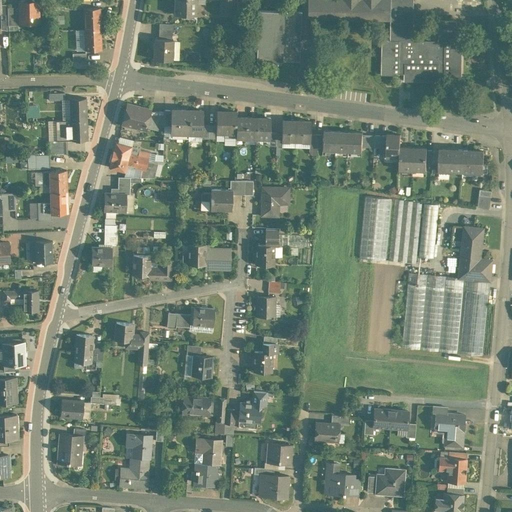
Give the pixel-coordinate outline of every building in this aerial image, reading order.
[(63,10),(63,9),(63,2),(80,1),(80,0),(54,0),(54,11),(63,10)] [(196,0),(177,0),(178,6),(175,6),(174,14),(184,14),(184,18),(195,18),(195,15),(196,15),(196,0)] [(438,40),(413,40),(413,0),(307,0),(307,18),(390,19),(390,39),(388,39),(388,38),(384,38),(384,39),(382,39),(381,74),(399,74),(399,73),(404,73),(404,80),(438,81),(439,73),(444,74),(443,75),(461,75),(462,41),(456,41),(456,20),(438,20),(438,40)] [(37,2),(20,2),(20,7),(21,22),(38,21),(37,2)] [(20,7),(7,7),(8,25),(19,24),(18,22),(21,22),(20,7)] [(100,7),(84,8),(84,29),(101,28),(100,7)] [(301,11),(258,9),(256,59),(299,61),(301,11)] [(172,23),(159,23),(158,38),(171,39),(172,23)] [(101,28),(84,29),(85,50),(102,49),(101,28)] [(77,50),(85,50),(84,29),(76,29),(77,50)] [(158,38),(155,38),(154,59),(172,60),(173,41),(173,39),(171,39),(158,38)] [(481,48),(471,48),(472,66),(482,66),(481,48)] [(86,98),(70,98),(71,119),(87,119),(86,98)] [(27,116),(39,116),(39,103),(27,104),(27,116)] [(151,109),(127,103),(122,123),(145,129),(146,127),(150,111),(151,109)] [(189,110),(171,109),(171,110),(171,126),(170,132),(188,132),(189,110)] [(203,110),(189,110),(188,132),(202,133),(203,124),(203,110)] [(237,111),(217,110),(216,124),(216,132),(217,132),(225,132),(224,136),(236,137),(236,117),(237,111)] [(164,111),(150,111),(146,127),(163,131),(164,125),(164,111)] [(256,117),(236,117),(236,137),(256,137),(256,117)] [(271,118),(256,117),(256,137),(270,138),(270,132),(271,118)] [(87,119),(71,119),(70,119),(56,120),(57,138),(66,137),(66,140),(71,140),(88,140),(87,119)] [(296,120),(282,120),(282,133),(281,140),(282,140),(296,140),(296,120)] [(311,121),(296,120),(296,140),(309,140),(310,140),(310,133),(311,121)] [(216,124),(209,124),(208,138),(216,139),(217,132),(216,132),(216,124)] [(336,131),(323,131),(323,130),(323,134),(322,147),(322,149),(323,149),(335,149),(336,131)] [(349,132),(336,131),(335,149),(348,150),(349,132)] [(216,139),(216,141),(224,141),(224,146),(235,146),(236,137),(224,136),(225,132),(217,132),(216,139)] [(362,132),(349,132),(348,150),(361,151),(362,151),(362,146),(362,134),(363,132),(362,132)] [(400,134),(387,133),(387,135),(386,147),(386,155),(400,156),(400,146),(400,134)] [(63,140),(49,141),(49,154),(64,153),(63,140)] [(132,146),(115,141),(112,154),(130,159),(148,160),(150,152),(139,150),(140,148),(132,146)] [(413,147),(400,146),(400,156),(399,168),(412,169),(413,147)] [(427,148),(413,147),(412,169),(426,170),(426,164),(427,150),(427,148)] [(463,149),(439,148),(439,150),(438,164),(438,169),(462,170),(463,149)] [(484,150),(463,149),(462,170),(483,171),(484,150)] [(35,154),(28,155),(28,168),(36,168),(35,154)] [(49,154),(35,154),(36,168),(50,168),(49,154)] [(130,159),(112,154),(108,167),(125,171),(127,164),(135,166),(135,167),(145,170),(148,160),(130,159)] [(154,160),(148,160),(145,170),(152,171),(154,160)] [(127,164),(125,171),(124,177),(155,178),(156,173),(152,171),(145,170),(135,167),(135,166),(127,164)] [(66,170),(50,170),(49,170),(43,171),(43,185),(50,185),(50,191),(66,191),(66,170)] [(124,177),(118,177),(118,189),(118,193),(125,194),(130,194),(130,177),(124,177)] [(244,180),(230,180),(230,189),(232,190),(232,194),(244,194),(244,180)] [(253,181),(244,180),(244,194),(252,195),(253,181)] [(288,188),(263,187),(262,215),(277,215),(278,203),(288,203),(288,188)] [(230,189),(211,189),(211,193),(210,205),(210,210),(231,211),(232,194),(232,190),(230,189)] [(66,191),(50,191),(51,202),(38,203),(38,213),(51,212),(67,212),(66,191)] [(111,193),(105,193),(105,210),(116,210),(125,211),(125,194),(118,193),(111,193)] [(203,205),(210,205),(211,193),(203,193),(203,205)] [(491,196),(479,195),(477,206),(489,208),(491,196)] [(392,198),(366,196),(360,257),(386,260),(392,198)] [(422,202),(394,199),(388,260),(416,263),(422,202)] [(424,202),(419,256),(433,257),(438,203),(424,202)] [(105,210),(105,218),(116,219),(116,210),(105,210)] [(483,228),(464,226),(459,277),(489,280),(491,260),(480,259),(483,228)] [(278,228),(266,228),(265,245),(274,245),(277,245),(277,234),(278,228)] [(116,231),(104,230),(104,244),(116,245),(116,231)] [(308,235),(277,234),(277,245),(274,245),(274,246),(308,247),(308,235)] [(51,240),(35,241),(35,242),(36,260),(36,262),(51,262),(51,240)] [(7,242),(0,242),(0,261),(8,261),(7,242)] [(27,261),(36,260),(35,242),(27,242),(27,261)] [(230,248),(205,248),(206,244),(189,244),(188,264),(205,264),(205,268),(229,269),(230,248)] [(265,245),(256,244),(256,265),(273,265),(273,257),(281,257),(282,247),(274,246),(274,245),(265,245)] [(112,247),(92,247),(91,264),(101,264),(111,265),(112,247)] [(137,254),(133,254),(132,274),(149,275),(150,255),(148,255),(137,254)] [(167,256),(150,255),(149,275),(149,279),(152,279),(153,267),(167,268),(167,256)] [(91,264),(91,273),(101,273),(101,264),(91,264)] [(167,268),(153,267),(152,279),(166,279),(167,268)] [(409,272),(402,272),(400,289),(408,289),(409,272)] [(459,277),(409,272),(408,289),(402,347),(483,355),(491,280),(489,280),(461,278),(459,277)] [(280,281),(269,280),(268,292),(279,293),(280,281)] [(374,281),(373,295),(383,296),(383,305),(392,306),(393,283),(374,281)] [(38,290),(23,290),(10,290),(10,297),(23,297),(23,305),(23,310),(38,311),(38,290)] [(275,296),(257,296),(256,316),(274,316),(275,311),(275,299),(275,296)] [(10,306),(23,305),(23,297),(10,297),(10,300),(10,306)] [(214,308),(194,306),(192,324),(199,325),(198,331),(212,333),(214,308)] [(177,313),(168,312),(167,327),(175,328),(176,326),(177,313)] [(191,314),(177,313),(176,326),(190,327),(190,324),(191,314)] [(132,323),(116,322),(115,340),(126,341),(131,341),(131,336),(132,323)] [(93,335),(76,334),(74,361),(85,362),(85,368),(96,368),(96,366),(97,348),(92,348),(93,335)] [(143,336),(131,336),(131,341),(126,341),(125,347),(142,348),(143,336)] [(24,341),(3,342),(4,365),(16,364),(25,364),(24,341)] [(262,352),(254,351),(254,371),(271,372),(271,352),(277,353),(277,343),(275,343),(263,343),(263,342),(262,352)] [(201,346),(187,344),(186,354),(193,355),(194,354),(200,355),(201,346)] [(200,355),(194,354),(193,355),(192,375),(211,376),(212,358),(203,357),(203,355),(200,355)] [(74,361),(74,370),(85,370),(85,368),(85,362),(74,361)] [(147,365),(141,364),(138,399),(144,400),(147,365)] [(5,377),(0,377),(0,402),(16,402),(15,377),(5,377)] [(266,392),(254,391),(253,400),(247,401),(247,403),(240,402),(239,419),(259,421),(260,404),(265,404),(266,392)] [(210,397),(183,395),(182,413),(209,415),(210,397)] [(226,398),(218,397),(216,421),(225,422),(226,409),(226,398)] [(84,401),(61,400),(60,415),(82,417),(84,402),(84,401)] [(90,402),(84,402),(82,417),(91,418),(92,403),(90,402)] [(391,409),(374,408),(373,420),(373,426),(390,427),(391,409)] [(234,409),(226,409),(225,422),(225,423),(224,433),(226,433),(233,434),(234,423),(234,409)] [(408,411),(391,409),(390,427),(406,429),(407,429),(407,423),(408,411)] [(447,413),(435,412),(434,428),(445,429),(444,444),(462,445),(463,430),(464,430),(465,414),(447,413)] [(16,414),(0,414),(0,439),(9,439),(17,439),(16,414)] [(349,415),(331,414),(331,421),(349,422),(349,415)] [(259,421),(239,419),(238,426),(258,428),(259,421)] [(365,419),(364,433),(373,434),(373,426),(373,420),(365,419)] [(339,424),(316,422),(314,439),(335,440),(335,436),(338,433),(339,424)] [(416,423),(407,423),(407,429),(406,429),(406,436),(415,437),(416,423)] [(163,429),(156,428),(155,440),(163,441),(163,429)] [(73,434),(60,433),(59,442),(61,443),(61,451),(59,451),(58,463),(76,464),(77,456),(81,457),(82,434),(73,434)] [(151,435),(127,433),(126,445),(134,445),(133,457),(148,458),(148,459),(149,459),(151,435)] [(233,434),(226,433),(225,445),(232,445),(233,434)] [(221,440),(197,438),(196,450),(195,452),(194,462),(218,464),(219,464),(221,440)] [(291,445),(269,443),(267,460),(267,461),(278,462),(289,463),(291,445)] [(1,454),(0,454),(0,476),(9,476),(8,454),(1,454)] [(449,457),(440,456),(439,469),(448,469),(447,480),(463,481),(464,482),(466,466),(466,458),(465,458),(449,457)] [(148,458),(133,457),(131,457),(130,469),(120,468),(119,484),(146,486),(147,483),(141,483),(142,472),(148,472),(148,470),(147,470),(148,459),(148,458)] [(278,462),(267,461),(267,460),(264,460),(264,467),(274,468),(278,468),(278,462)] [(218,464),(194,462),(194,470),(192,470),(191,478),(193,478),(192,485),(200,485),(200,484),(205,484),(205,485),(215,486),(215,479),(218,479),(218,473),(217,472),(218,464)] [(404,469),(385,468),(385,478),(377,477),(376,492),(402,495),(404,469)] [(354,474),(329,472),(329,479),(326,479),(325,493),(353,495),(354,478),(354,474)] [(273,474),(261,473),(261,474),(260,485),(261,485),(260,494),(259,494),(259,495),(287,497),(287,496),(288,476),(289,475),(273,474)] [(377,477),(369,476),(368,491),(376,492),(377,477)] [(446,492),(443,492),(443,498),(435,497),(435,498),(434,508),(434,509),(442,510),(441,511),(462,511),(462,510),(463,510),(463,508),(463,502),(463,501),(463,495),(463,494),(462,493),(446,492)]
